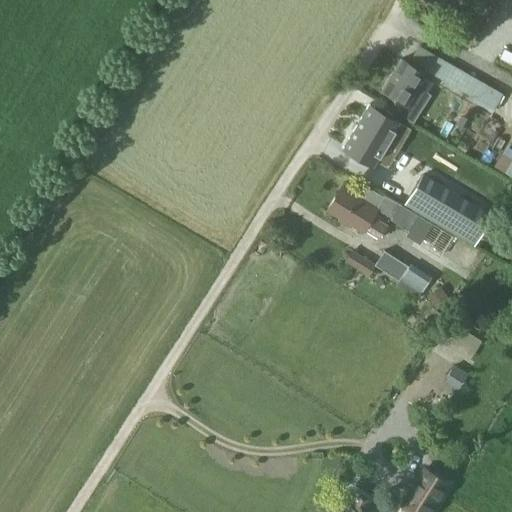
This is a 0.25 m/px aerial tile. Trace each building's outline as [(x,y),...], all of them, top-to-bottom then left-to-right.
[(493,112),(502,96),(419,46),(411,60),(476,99),(474,101),(493,112)] [(406,106),(425,77),(414,70),(415,68),(401,59),(381,90),(406,106)] [(372,166),(398,121),(369,104),(343,149),(372,166)] [(423,176),(406,206),(475,246),(492,216),(423,176)] [(364,232),(378,240),(388,225),(373,215),(377,208),(391,216),(390,218),(408,229),(405,233),(413,239),(425,220),(383,194),(382,196),(361,182),(354,193),(341,185),(325,210),(363,233),(364,232)] [(370,275),(376,266),(353,251),(347,260),(370,275)] [(414,292),(422,280),(384,254),(377,265),(400,280),(399,282),(414,292)] [(371,301),(381,288),(361,273),(351,286),(371,301)] [(437,308),(449,300),(441,287),(429,296),(437,308)] [(434,308),(426,318),(432,324),(441,313),(434,308)] [(369,502),(354,493),(343,511),(342,511),(429,511),(448,483),(426,470),(403,506),(410,510),(408,511),(363,511),(369,502)]
